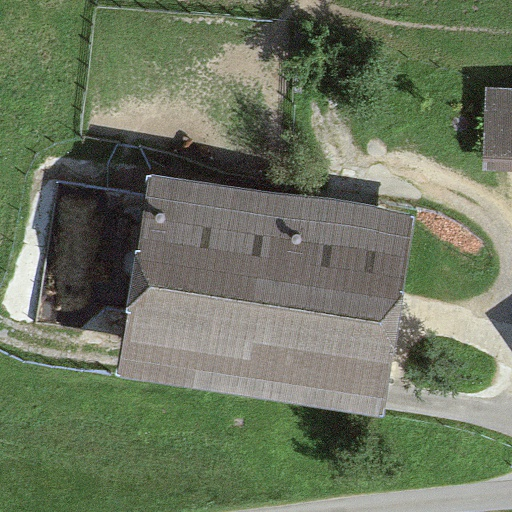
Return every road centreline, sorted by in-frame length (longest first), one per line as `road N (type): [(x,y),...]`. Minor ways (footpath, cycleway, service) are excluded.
road 1 (track): [(511,499),(351,511)]
road 2 (track): [(0,325),(41,343),(146,363)]
